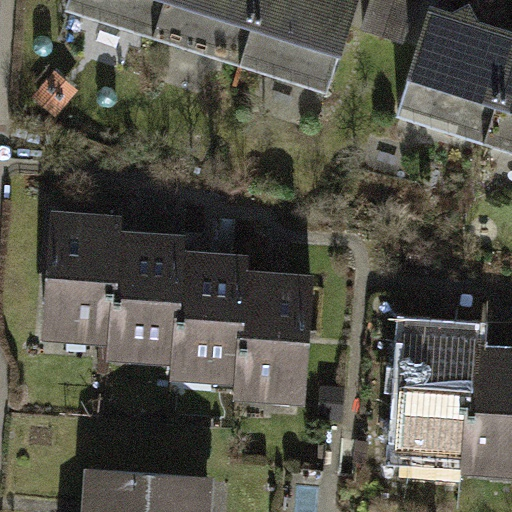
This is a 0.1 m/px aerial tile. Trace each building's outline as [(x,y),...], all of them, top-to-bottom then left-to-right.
[(176,0),(343,52),(359,0),(176,0)] [(392,0),(383,29),(413,39),(425,1),(421,0),(392,0)] [(457,11),(435,4),(412,75),(511,107),(511,28),(485,20),(474,2),(457,11)] [(124,213),(52,209),(46,339),(117,342),(123,230),(124,213)] [(190,234),(123,230),(117,342),(116,364),(183,367),(189,249),(190,234)] [(253,252),(189,249),(183,367),(182,381),(247,384),(252,270),(253,252)] [(315,273),(252,270),(247,384),(246,403),(309,406),(315,273)] [(479,326),(409,320),(399,451),(468,457),(478,342),(479,326)] [(511,344),(478,342),(468,457),(467,472),(511,475),(511,344)] [(85,465),(82,511),(215,511),(218,472),(85,465)]
